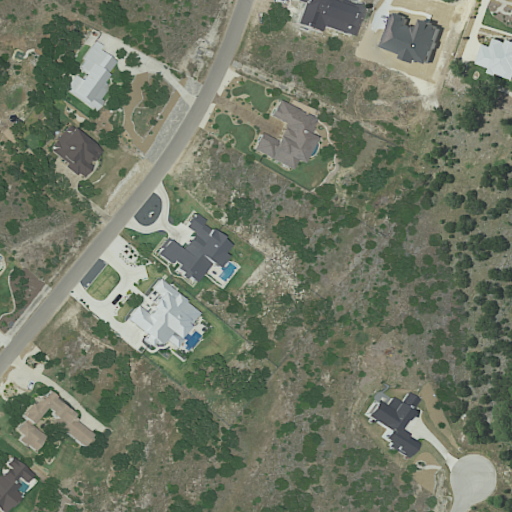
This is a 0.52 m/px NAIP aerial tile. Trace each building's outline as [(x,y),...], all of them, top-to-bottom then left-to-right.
[(511,77),(511,42),(494,37),(491,47),(482,44),(476,68),(511,77)] [(114,61),(91,45),(75,67),(83,73),(79,80),(72,75),(62,90),(93,112),(100,102),(97,100),(106,87),(99,82),(114,61)] [(248,151),(292,172),(309,138),(304,136),(312,119),(274,101),(266,117),(280,124),(272,141),(257,133),(248,151)] [(80,178),(89,167),(87,166),(98,151),(65,125),(45,151),(80,178)] [(195,282),(214,253),(222,241),(189,219),(183,228),(191,233),(178,252),(163,242),(155,254),(168,263),(195,282)] [(195,311),(154,281),(146,292),(125,322),(144,336),(141,340),(155,349),(162,339),(170,345),(195,311)] [(91,433),(39,391),(18,417),(21,419),(10,433),(32,451),(43,438),(28,425),(39,412),(81,446),(91,433)] [(415,400),(404,393),(398,403),(388,397),(383,406),(373,400),(363,417),(384,430),(377,441),(405,458),(414,443),(395,432),(415,400)] [(0,511),(21,483),(22,484),(29,474),(8,459),(0,469),(0,511)]
